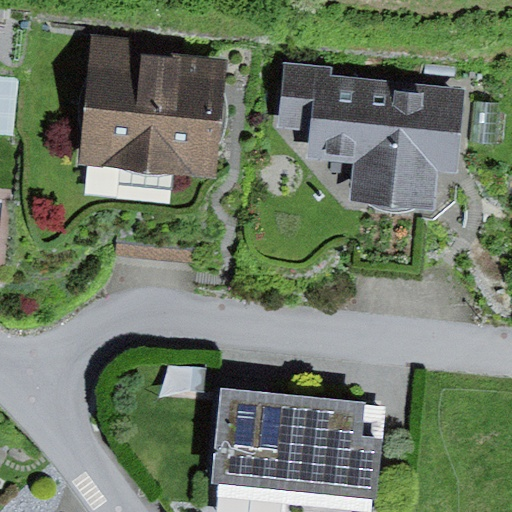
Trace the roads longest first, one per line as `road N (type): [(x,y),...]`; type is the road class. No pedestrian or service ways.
road 1 (residential): [(30,403),(98,333),(511,356)]
road 2 (residential): [(30,403),(114,511)]
